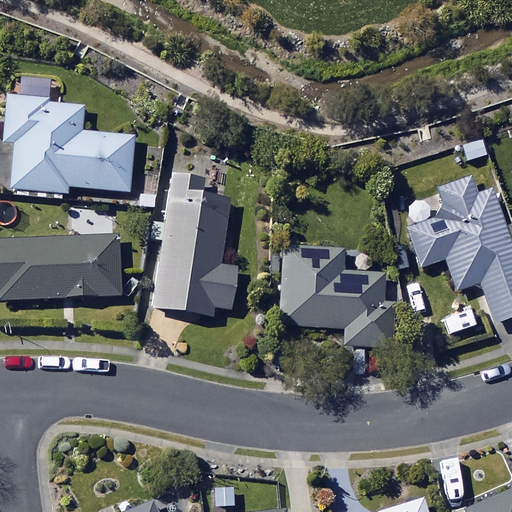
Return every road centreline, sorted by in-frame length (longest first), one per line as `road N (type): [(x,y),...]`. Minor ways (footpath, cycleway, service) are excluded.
road 1 (residential): [(11,385),(81,387),(314,426),(511,393)]
road 2 (residential): [(11,385),(17,511)]
